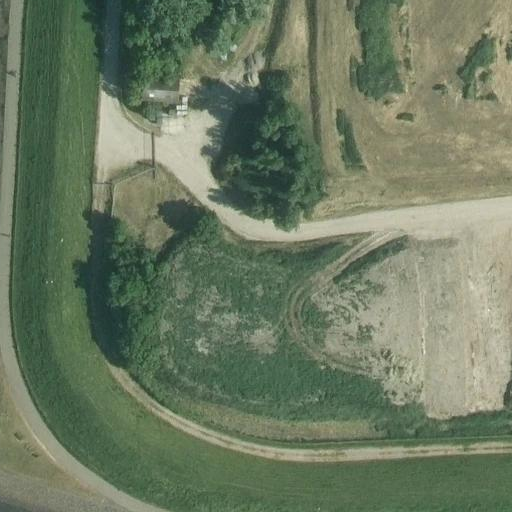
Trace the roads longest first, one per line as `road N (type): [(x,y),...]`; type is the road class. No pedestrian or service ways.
road 1 (track): [(100,189),(101,319),(141,405),(294,462),(511,454)]
road 2 (unclassified): [(100,189),(111,0)]
